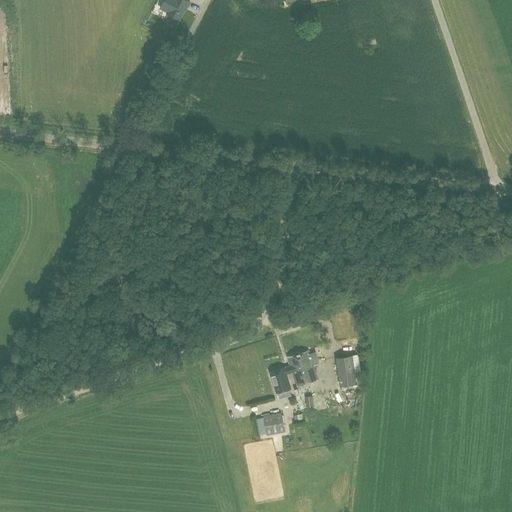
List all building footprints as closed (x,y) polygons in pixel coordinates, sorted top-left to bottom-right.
[(173,0),(167,13),(180,19),(186,6),(187,7),(189,2),(189,1),(189,0),(173,0)] [(287,356),(290,365),(292,372),(296,386),(318,379),(308,349),(287,356)] [(319,364),(326,363),(324,352),(318,353),(319,364)] [(357,354),(352,355),(335,357),(339,386),(356,384),(356,383),(361,382),(357,354)] [(287,374),(292,372),(290,365),(270,372),(277,393),(291,388),(287,374)] [(338,392),(328,392),(328,401),(338,400),(338,392)] [(305,396),(306,406),(313,405),(312,395),(305,396)] [(281,413),(264,416),(267,429),(284,425),(281,413)]
